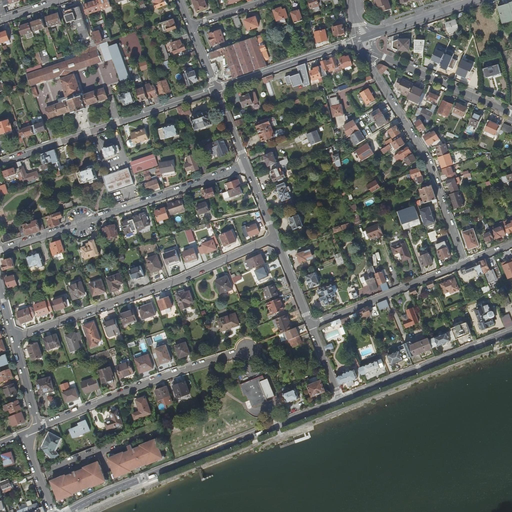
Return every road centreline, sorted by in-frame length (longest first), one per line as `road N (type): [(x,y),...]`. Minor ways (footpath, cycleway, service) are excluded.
road 1 (secondary): [(340,400),(69,511)]
road 2 (residential): [(13,338),(275,236)]
road 3 (residential): [(0,249),(246,165)]
road 4 (residential): [(356,40),(428,160),(464,263)]
road 5 (residential): [(37,427),(247,348)]
road 6 (secondary): [(511,333),(340,400)]
road 7 (residential): [(356,40),(511,113)]
road 8 (residential): [(464,263),(311,325)]
road 9 (residential): [(215,89),(356,40)]
road 10 (residential): [(475,0),(356,40)]
